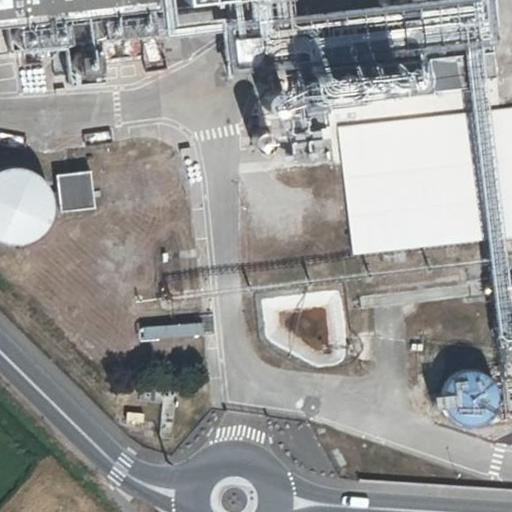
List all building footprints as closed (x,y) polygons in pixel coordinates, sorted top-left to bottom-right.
[(0,0),(0,43),(1,48),(58,43),(92,39),(152,33),(148,0),(0,0)] [(92,39),(58,43),(62,82),(74,82),(96,79),(92,39)] [(43,193),(41,190),(40,186),(38,183),(36,180),(34,177),(31,174),(28,172),(25,170),(22,168),(19,167),(15,166),(12,165),(8,164),(5,164),(1,164),(0,164),(0,242),(2,243),(5,243),(9,243),(13,242),(16,241),(20,240),(23,238),(26,237),(29,234),(32,232),(34,229),(37,226),(38,224),(40,220),(42,217),(43,213),(43,210),(44,206),(52,205),(52,211),(87,208),(83,171),(48,174),(50,192),(43,193)] [(511,345),(502,347),(506,381),(511,380),(511,345)] [(493,395),(492,392),(492,389),(488,383),(483,377),(476,374),(466,373),(456,376),(450,381),(448,384),(445,390),(443,397),(443,401),(445,408),(447,411),(451,416),(457,420),(464,423),(471,423),(475,422),(478,421),(484,418),(491,409),(493,403),(493,399),(493,395)]
